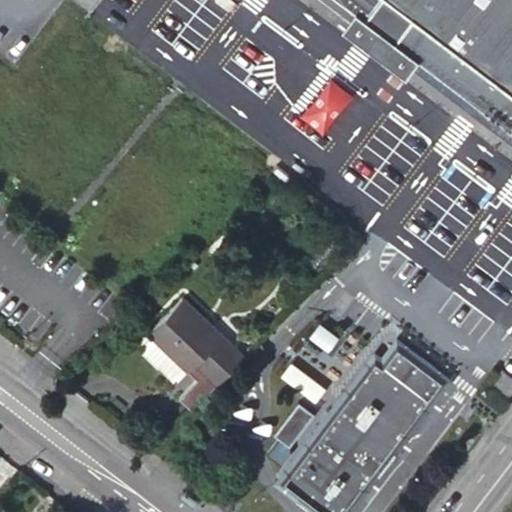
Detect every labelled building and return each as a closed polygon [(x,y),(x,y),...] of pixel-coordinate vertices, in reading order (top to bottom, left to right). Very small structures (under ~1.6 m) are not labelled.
[(319,0),(511,145),(511,130),(395,41),(393,44),(363,21),(365,19),(341,0),(319,0)] [(393,44),(395,41),(511,130),(511,0),(341,0),(365,19),(363,21),(393,44)] [(305,115),(328,128),(352,88),(329,74),(305,115)] [(275,164),(270,169),(286,184),(291,178),(281,168),(275,164)] [(217,383),(243,357),(182,297),(148,333),(151,336),(187,371),(196,362),(204,371),(186,389),(199,402),(217,383)] [(321,319),(311,333),(330,346),(340,332),(321,319)] [(187,371),(151,336),(140,347),(175,382),(187,371)] [(293,495),(306,509),(311,503),(322,511),(341,511),(352,497),(354,498),(358,493),(357,492),(384,456),(385,457),(390,451),(388,450),(427,401),(375,361),(332,418),(283,481),(296,491),(293,495)] [(291,363),(284,375),(317,394),(324,383),(291,363)] [(507,400),(511,393),(511,381),(501,373),(490,386),(507,400)] [(298,403),(273,436),(289,449),(314,416),(298,403)] [(218,453),(191,425),(171,446),(189,464),(199,473),(218,453)] [(180,474),(191,482),(199,473),(189,464),(180,474)]
